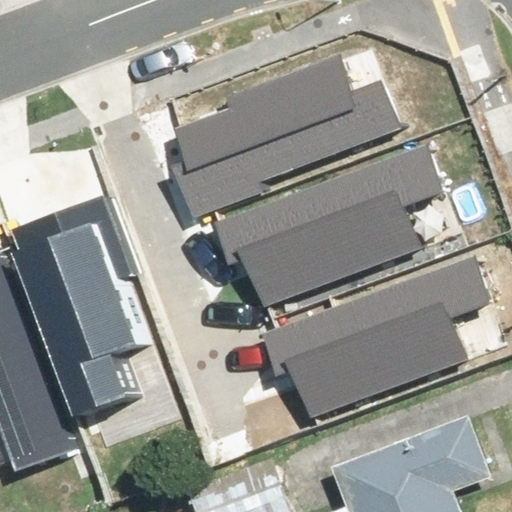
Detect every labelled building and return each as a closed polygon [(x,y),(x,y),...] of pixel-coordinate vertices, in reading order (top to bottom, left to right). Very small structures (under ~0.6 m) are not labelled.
[(192,124),(205,159),(259,140),(270,172),(411,121),(394,75),(358,88),(346,55),(239,94),(243,106),(192,124)] [(231,213),(246,254),(264,248),(283,298),(434,243),(419,202),(464,186),(446,135),(231,213)] [(23,228),(93,415),(157,391),(140,345),(159,337),(134,270),(149,264),(121,191),(23,228)] [(27,470),(79,450),(0,235),(0,425),(9,422),(27,470)] [(272,323),(288,364),(306,358),(324,408),(476,354),(461,313),(506,296),(487,245),(272,323)] [(486,420),(350,470),(364,508),(353,511),(480,511),(474,494),(509,481),(486,420)] [(192,460),(211,511),(304,511),(273,429),(192,460)]
